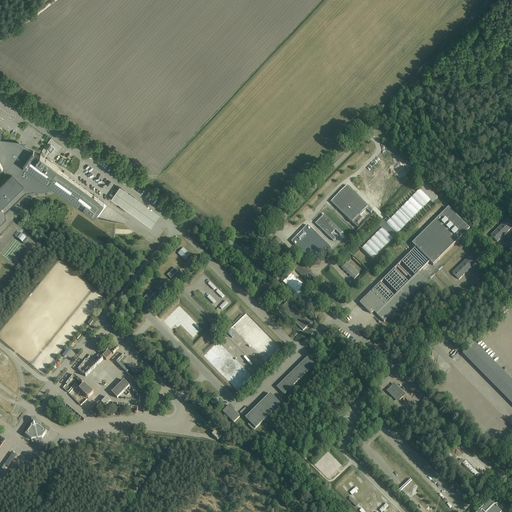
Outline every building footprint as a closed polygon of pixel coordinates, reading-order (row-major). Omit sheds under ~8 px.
[(0,185),(0,209),(23,187),(28,190),(33,191),(38,192),(44,192),(49,190),(55,188),(60,185),(62,183),(64,181),(68,176),(57,169),(58,167),(41,155),(41,154),(40,156),(33,152),(32,154),(23,147),(23,146),(22,145),(21,146),(16,142),(1,140),(2,129),(0,127),(0,169),(2,168),(9,177),(0,185)] [(62,146),(51,138),(42,150),(44,152),(53,158),(62,146)] [(96,214),(104,202),(68,176),(64,181),(62,183),(60,185),(55,188),(59,191),(94,217),(96,214)] [(433,204),(439,199),(423,183),(418,189),(419,190),(433,204)] [(120,186),(111,199),(114,201),(128,210),(136,198),(120,186)] [(347,186),(331,202),(357,228),(359,226),(355,221),(356,221),(358,223),(362,218),(360,216),(367,209),(371,214),(373,211),(370,208),(351,189),(347,186)] [(161,216),(136,198),(128,210),(152,228),(161,216)] [(350,230),(327,207),(322,213),(324,215),(315,224),(333,241),(336,239),(331,235),(335,231),(340,235),(342,233),(345,235),(350,230)] [(449,208),(412,245),(415,248),(434,266),(438,261),(465,235),(470,230),(449,208)] [(511,223),(508,219),(491,236),(497,243),(500,240),(511,229),(511,228),(511,223)] [(309,228),(293,244),(295,245),(296,246),(315,265),(327,253),(331,249),(309,228)] [(361,248),(373,259),(393,239),(381,228),(361,248)] [(282,241),(278,237),(269,246),(273,250),(282,241)] [(178,254),(185,261),(191,256),(184,249),(178,254)] [(469,257),(453,274),(460,280),(462,277),(473,267),(476,264),(469,257)] [(318,280),(301,263),(295,270),(312,286),(318,280)] [(178,272),(175,268),(167,276),(171,279),(178,272)] [(374,289),(360,304),(369,313),(370,313),(371,314),(372,314),(373,313),(374,313),(374,312),(384,323),(385,321),(427,280),(419,273),(389,303),(374,289)] [(291,275),(283,283),(300,300),(308,291),(291,275)] [(166,283),(163,280),(155,288),(158,291),(166,283)] [(218,290),(216,292),(221,298),(224,296),(218,290)] [(154,295),(151,292),(143,300),(146,303),(154,295)] [(210,296),(208,299),(214,305),(216,302),(210,296)] [(226,301),(218,307),(221,310),(228,303),(226,301)] [(311,324),(289,301),(281,308),(303,331),(311,324)] [(258,354),(273,340),(246,313),(232,328),(258,354)] [(511,383),(476,346),(474,344),(463,355),(511,405),(511,383)] [(108,351),(103,357),(107,361),(112,355),(108,351)] [(98,355),(95,359),(90,355),(90,356),(84,363),(92,370),(103,359),(98,355)] [(309,357),(277,388),(284,395),(316,364),(309,357)] [(92,370),(84,363),(78,371),(84,376),(86,377),(92,370)] [(79,387),(83,383),(74,376),(68,382),(73,386),(75,384),(79,387)] [(117,399),(129,386),(124,381),(112,393),(117,399)] [(68,393),(73,386),(68,382),(63,389),(68,393)] [(80,390),(88,399),(94,393),(85,384),(80,390)] [(392,387),(389,390),(399,401),(403,398),(392,387)] [(270,394),(246,418),(250,423),(248,425),(254,431),(281,404),(270,394)] [(111,401),(107,398),(102,403),(106,407),(111,401)] [(96,415),(100,408),(94,405),(90,412),(96,415)] [(240,417),(229,406),(223,412),(234,423),(240,417)] [(32,426),(25,436),(31,440),(35,440),(36,447),(47,432),(40,428),(40,424),(37,425),(36,419),(31,419),(32,426)] [(212,435),(218,441),(222,437),(216,431),(212,435)] [(14,460),(10,457),(4,465),(8,467),(14,460)] [(480,475),(466,461),(463,464),(477,479),(480,475)] [(0,476),(0,481),(18,470),(16,466),(0,476)] [(355,477),(361,484),(363,482),(357,475),(355,477)] [(348,484),(354,492),(357,490),(351,481),(348,484)] [(348,494),(350,492),(344,484),(341,485),(348,494)] [(386,504),(388,501),(382,495),(379,497),(386,504)] [(383,511),(386,511),(388,511),(379,501),(376,503),(383,511)] [(479,511),(506,511),(498,503),(494,506),(490,501),(479,511)] [(358,502),(355,505),(362,511),(364,509),(358,502)]
